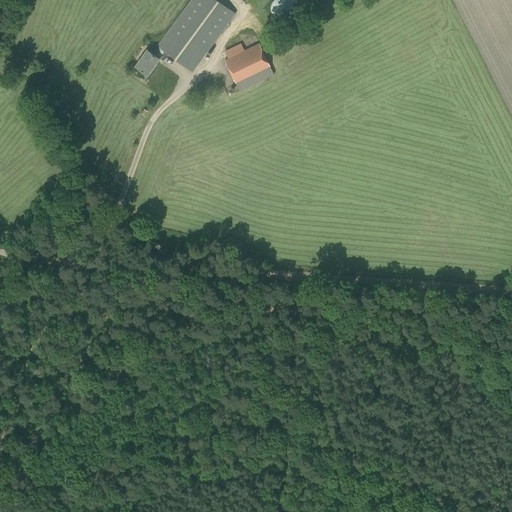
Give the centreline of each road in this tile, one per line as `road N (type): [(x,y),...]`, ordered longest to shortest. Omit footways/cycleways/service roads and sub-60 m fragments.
road 1 (track): [(0,252),(511,291)]
road 2 (track): [(87,263),(38,346),(0,471)]
